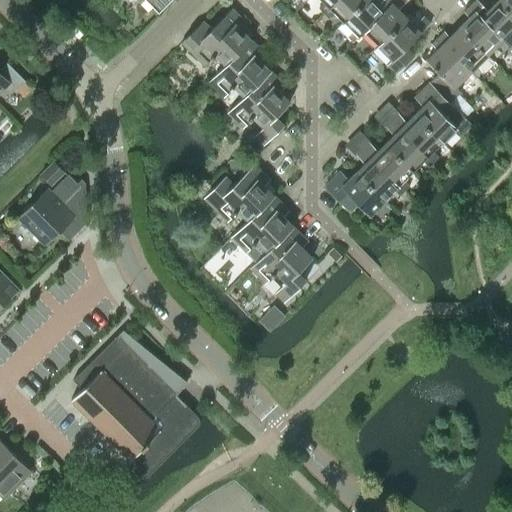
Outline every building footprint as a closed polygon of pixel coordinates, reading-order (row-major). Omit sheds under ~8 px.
[(145,0),(158,12),(170,0),(145,0)] [(321,0),(324,2),(318,8),(323,13),(335,0),(321,0)] [(335,0),(323,13),(328,18),(334,12),(343,21),(364,0),(335,0)] [(380,0),(379,2),(376,0),(364,0),(343,21),(353,31),(347,37),(352,42),(364,30),(390,3),(387,0),(380,0)] [(364,30),(378,45),(406,17),(397,9),(403,3),(400,0),(387,0),(390,3),(364,30)] [(508,44),(511,40),(511,15),(497,1),(487,10),(477,0),(474,0),(469,5),(508,44)] [(511,15),(511,0),(497,0),(497,1),(511,15)] [(503,49),(508,44),(469,5),(463,11),(469,17),(459,27),(486,54),(497,43),(503,49)] [(225,65),(250,40),(241,30),(246,24),(231,9),(210,29),(202,21),(181,42),(205,65),(215,55),(224,65),(225,65)] [(406,17),(378,45),(392,59),(387,65),(396,74),(414,56),(405,47),(429,23),(422,17),(414,25),(406,17)] [(475,66),(486,54),(459,27),(449,37),(443,31),(437,37),(476,76),(480,72),(475,66)] [(476,76),(437,37),(431,43),(436,49),(426,60),(439,72),(430,81),(451,101),(460,92),(454,87),(465,75),(471,81),(476,76)] [(265,55),(250,40),(225,65),(224,65),(208,81),(224,96),(234,86),(244,96),(269,71),(259,61),(265,55)] [(0,93),(12,82),(18,89),(27,81),(8,62),(0,69),(0,93)] [(284,86),(269,71),(244,96),(227,112),(243,127),(253,117),(263,127),(252,137),(261,146),(283,125),(274,117),(289,102),(278,92),(284,86)] [(471,124),(429,82),(414,97),(422,106),(414,114),(442,141),(454,129),(460,135),(471,124)] [(442,141),(414,114),(406,122),(400,116),(394,122),(433,161),(438,157),(432,151),(442,141)] [(385,143),(412,170),(422,160),(428,166),(433,161),(394,122),(387,129),(393,135),(385,143)] [(365,151),(404,190),(409,185),(403,180),(412,170),(385,143),(377,151),(371,145),(365,151)] [(399,195),(404,190),(365,151),(358,158),(364,164),(356,172),(384,199),(393,189),(399,195)] [(42,173),(52,184),(66,171),(55,160),(42,173)] [(237,211),(247,220),(247,221),(273,195),(263,185),(269,179),(253,164),(233,185),(224,176),(203,197),(227,221),(237,211)] [(324,186),(340,202),(349,211),(358,203),(369,214),(384,199),(356,172),(348,180),(340,171),(324,186)] [(69,239),(74,234),(85,223),(83,188),(68,174),(51,191),(48,188),(18,217),(45,244),(59,229),(69,239)] [(256,242),(266,251),(266,252),(292,226),(282,216),(288,210),(273,195),(247,221),(247,220),(231,236),(246,252),(256,242)] [(307,241),(292,226),(266,252),(266,251),(250,267),(265,283),(275,272),(285,282),(275,292),(284,302),(305,280),(297,272),(311,258),(301,247),(307,241)] [(3,288),(11,281),(0,269),(0,308),(12,297),(3,288)] [(152,473),(175,449),(198,425),(199,424),(200,422),(200,421),(200,419),(200,417),(199,415),(197,414),(193,410),(185,402),(176,393),(187,381),(123,330),(73,379),(82,388),(71,399),(131,458),(126,463),(134,471),(138,475),(140,476),(141,477),(143,477),(145,477),(146,477),(148,476),(149,475),(152,472),(152,473)] [(32,471),(0,438),(0,493),(5,499),(12,491),(13,492),(16,489),(16,488),(32,471)]
